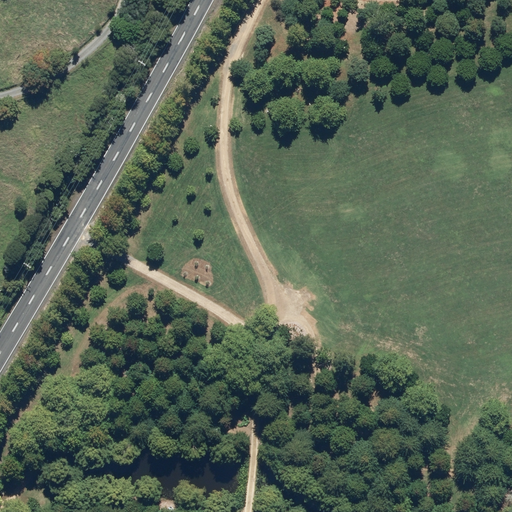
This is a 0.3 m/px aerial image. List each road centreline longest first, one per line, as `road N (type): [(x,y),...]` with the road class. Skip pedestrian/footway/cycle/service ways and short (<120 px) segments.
road 1 (track): [(256,0),(233,77),(228,183),(275,296),(271,330),(243,329),(69,234)]
road 2 (secondary): [(200,0),(0,351)]
road 3 (track): [(0,499),(12,496),(49,453),(88,440),(223,421),(281,436),(370,443)]
road 4 (track): [(277,314),(299,318),(311,332),(323,387),(370,443),(423,467),(511,483)]
